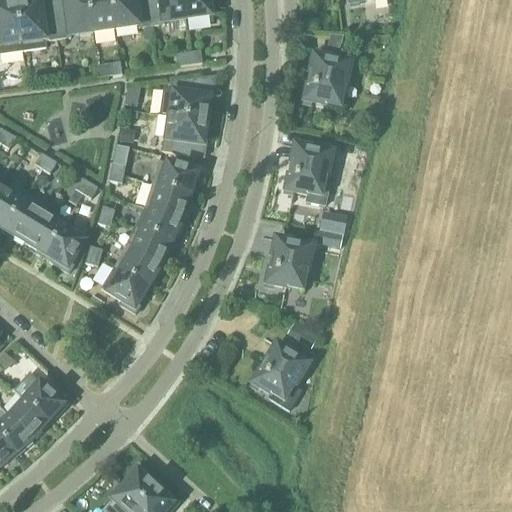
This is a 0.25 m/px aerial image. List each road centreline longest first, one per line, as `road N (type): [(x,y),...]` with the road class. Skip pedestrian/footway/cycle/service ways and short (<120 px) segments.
road 1 (residential): [(124,435),(197,338),(239,242),(268,105),(269,0)]
road 2 (residential): [(242,0),(242,68),(224,202),(186,298),(101,412)]
road 3 (residential): [(101,412),(0,508)]
road 4 (residential): [(101,412),(0,322)]
